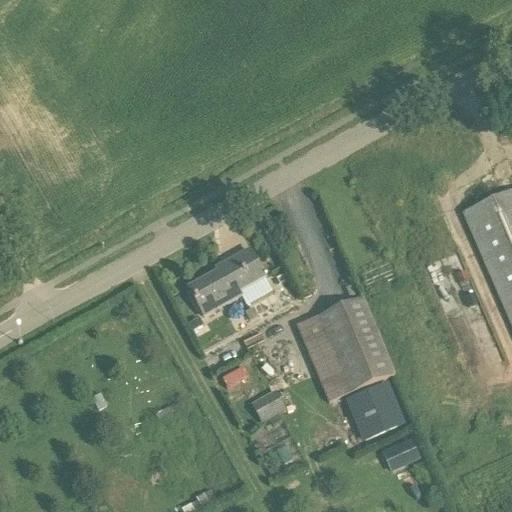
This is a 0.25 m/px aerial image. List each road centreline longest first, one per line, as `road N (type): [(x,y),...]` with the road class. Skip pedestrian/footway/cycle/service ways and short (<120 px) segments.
road 1 (unclassified): [(0,339),(511,59)]
road 2 (track): [(262,497),(137,264)]
